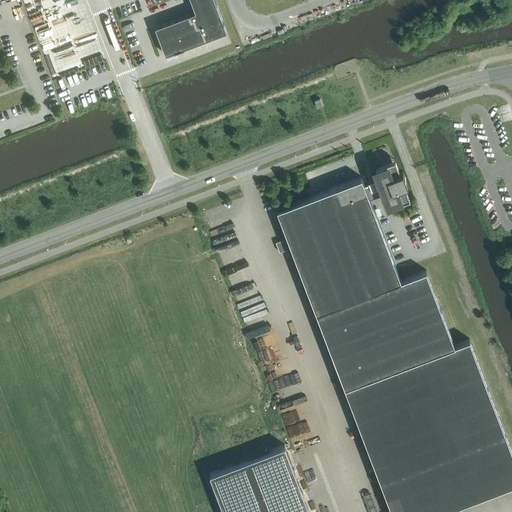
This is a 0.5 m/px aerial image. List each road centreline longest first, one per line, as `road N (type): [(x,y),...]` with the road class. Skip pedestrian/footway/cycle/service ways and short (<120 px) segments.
road 1 (unclassified): [(511,71),(446,87),(171,192)]
road 2 (unclassified): [(171,192),(99,0)]
road 3 (unclassified): [(171,192),(0,258)]
road 4 (unknown): [(0,127),(41,103),(0,4)]
